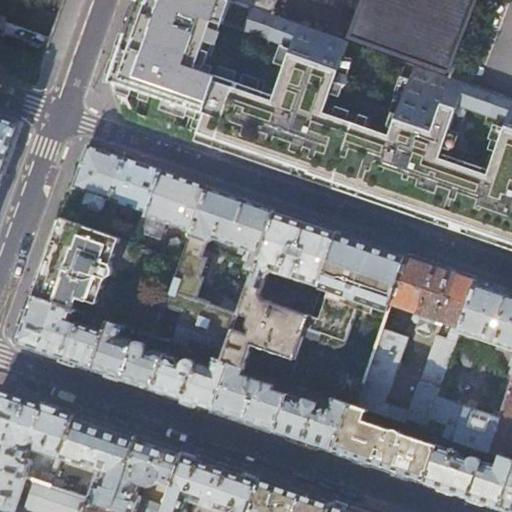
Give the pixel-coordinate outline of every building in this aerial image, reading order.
[(416,70),(390,139),(325,114),(351,45),(304,28),(280,19),(273,16),(228,0),(140,0),(129,32),(112,80),(206,115),(197,140),(256,159),(338,188),(480,237),(511,248),(511,104),(448,82),(416,70)] [(228,0),(273,16),(278,0),(228,0)] [(366,0),(361,17),(354,36),(364,40),(452,72),(479,0),(366,0)] [(511,0),(479,0),(452,72),(450,77),(511,99),(511,0)] [(284,8),(280,19),(304,28),(307,17),(284,8)] [(0,114),(0,172),(4,174),(12,152),(22,123),(0,114)] [(112,199),(126,158),(103,150),(89,145),(86,152),(74,186),(112,199)] [(143,163),(126,158),(112,199),(107,214),(101,231),(136,242),(141,229),(142,226),(112,216),(117,201),(147,211),(163,170),(143,163)] [(186,178),(163,170),(147,211),(142,226),(141,229),(161,236),(167,221),(194,230),(209,186),(186,178)] [(244,267),(255,271),(277,210),(255,202),(209,186),(194,230),(183,261),(166,308),(185,315),(175,343),(216,356),(224,359),(244,302),(220,294),(216,304),(194,296),(198,288),(200,289),(211,258),(203,255),(208,242),(216,238),(237,245),(235,251),(242,254),(245,248),(254,251),(250,262),(246,263),(244,267)] [(69,201),(62,218),(101,231),(107,214),(69,201)] [(331,228),(277,210),(255,271),(244,302),(224,359),(231,362),(246,367),(255,343),(297,357),(305,333),(340,232),(331,228)] [(136,242),(101,231),(62,218),(54,242),(35,294),(75,308),(92,314),(110,320),(125,325),(156,336),(166,308),(183,261),(135,244),(136,242)] [(340,232),(305,333),(342,346),(347,343),(359,309),(387,319),(393,303),(410,255),(377,245),(340,232)] [(393,303),(414,311),(412,317),(415,320),(419,322),(417,328),(419,332),(428,336),(432,333),(437,319),(454,324),(449,339),(437,334),(409,411),(385,402),(408,338),(389,331),(391,327),(385,325),(356,405),(370,410),(426,428),(438,395),(462,330),(480,280),(414,257),(410,255),(393,303)] [(511,290),(509,290),(480,280),(462,330),(511,348),(511,362),(511,365),(511,290)] [(71,319),(75,308),(35,294),(29,313),(20,337),(20,340),(22,342),(52,353),(94,367),(110,320),(92,314),(88,324),(81,321),(80,322),(71,319)] [(122,334),(125,325),(110,320),(94,367),(124,377),(155,388),(166,353),(158,350),(153,351),(146,349),(145,345),(142,343),(137,342),(134,343),(131,338),(122,334)] [(231,362),(224,359),(216,356),(213,366),(203,363),(198,364),(196,361),(192,359),(186,360),(184,362),(178,360),(174,355),(166,353),(155,388),(179,396),(215,409),(231,362)] [(244,372),(246,367),(231,362),(215,409),(243,418),(277,430),(294,383),(288,381),(285,380),(282,391),(274,388),(275,384),(244,372)] [(296,395),(300,385),(294,383),(277,430),(304,439),(336,450),(353,404),(335,398),(332,406),(328,404),(323,406),(319,405),(320,402),(319,401),(321,399),(319,396),(315,395),(314,399),(308,398),(306,401),(301,399),(298,396),(296,395)] [(511,385),(501,417),(489,451),(502,455),(511,458),(511,385)] [(62,459),(77,414),(64,410),(1,388),(0,389),(0,467),(29,477),(34,461),(33,459),(31,459),(31,457),(29,456),(32,450),(29,445),(30,444),(31,444),(34,443),(38,451),(62,459)] [(501,417),(438,395),(426,428),(443,435),(489,451),(501,417)] [(370,410),(356,405),(353,404),(336,450),(392,470),(426,481),(441,439),(441,438),(433,436),(430,442),(405,433),(399,429),(391,429),(366,420),(370,410)] [(102,423),(77,414),(62,459),(56,476),(53,485),(61,488),(63,482),(61,481),(67,462),(81,467),(85,466),(86,464),(101,469),(91,498),(115,506),(139,435),(102,423)] [(162,443),(139,435),(115,506),(132,511),(139,511),(144,500),(144,498),(140,495),(144,483),(154,486),(157,485),(160,482),(175,487),(186,451),(162,443)] [(501,507),(511,477),(511,458),(502,455),(498,465),(486,461),(483,462),(483,459),(482,457),(476,455),(471,455),(470,457),(462,455),(460,452),(444,446),(446,441),(441,439),(426,481),(467,495),(501,507)] [(223,464),(186,451),(175,487),(168,507),(165,511),(251,511),(263,478),(223,464)] [(29,477),(0,467),(0,511),(26,511),(28,506),(44,511),(132,511),(115,506),(91,498),(61,488),(53,485),(40,481),(29,477)] [(43,471),(40,481),(53,485),(56,476),(43,471)] [(511,477),(501,507),(511,510),(511,477)] [(330,511),(334,502),(309,494),(263,478),(251,511),(330,511)] [(362,511),(358,510),(334,502),(330,511),(362,511)] [(165,511),(168,507),(154,503),(150,511),(165,511)]
